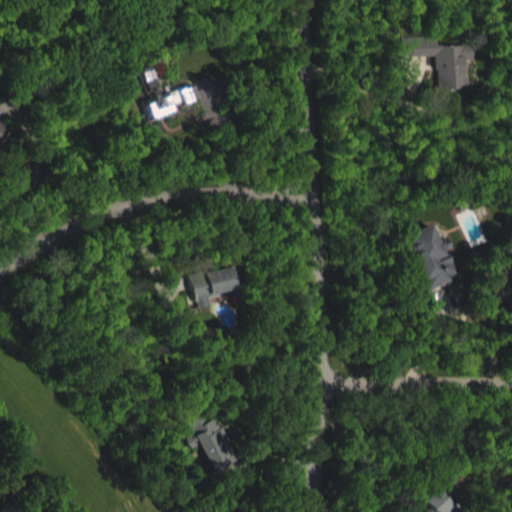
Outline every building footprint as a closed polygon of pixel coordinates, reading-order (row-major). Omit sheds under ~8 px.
[(468,104),(468,74),(476,74),(476,60),(440,60),(440,52),(405,52),(405,71),(439,71),(440,104),(468,104)] [(194,101),(164,109),(156,80),(145,83),(153,115),(147,117),(152,133),(200,119),(194,101)] [(0,154),(11,142),(0,132),(0,154)] [(461,292),(451,264),(455,263),(451,252),(441,255),(435,240),(409,248),(428,303),(461,292)] [(241,304),(236,282),(194,291),(201,324),(215,321),(212,310),(241,304)] [(240,478),(223,431),(209,436),(205,425),(188,432),(194,448),(189,450),(194,463),(206,459),(216,487),(240,478)]
